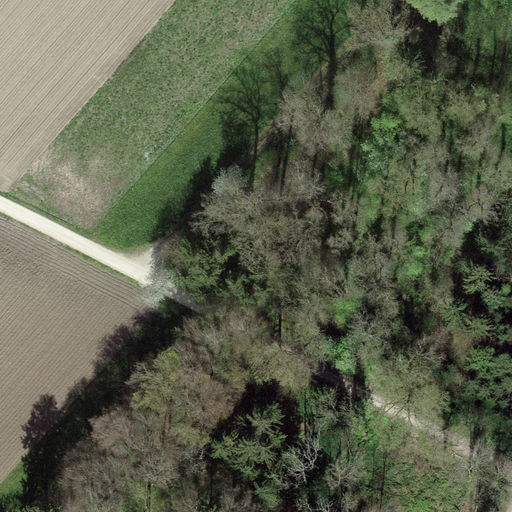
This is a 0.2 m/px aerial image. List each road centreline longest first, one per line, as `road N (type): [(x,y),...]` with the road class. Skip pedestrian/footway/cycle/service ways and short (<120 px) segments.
road 1 (track): [(0,207),(511,469)]
road 2 (track): [(403,0),(144,282)]
